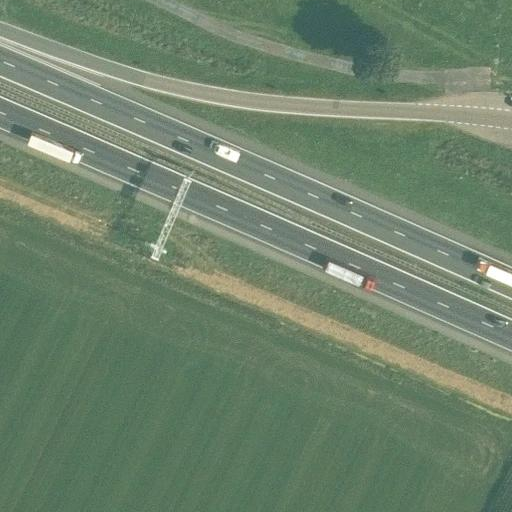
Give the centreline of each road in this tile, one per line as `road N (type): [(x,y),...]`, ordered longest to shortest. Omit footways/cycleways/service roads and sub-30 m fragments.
road 1 (motorway): [(0,114),(511,339)]
road 2 (motorway): [(511,287),(0,62)]
road 3 (motorway): [(375,110),(199,93),(0,29)]
